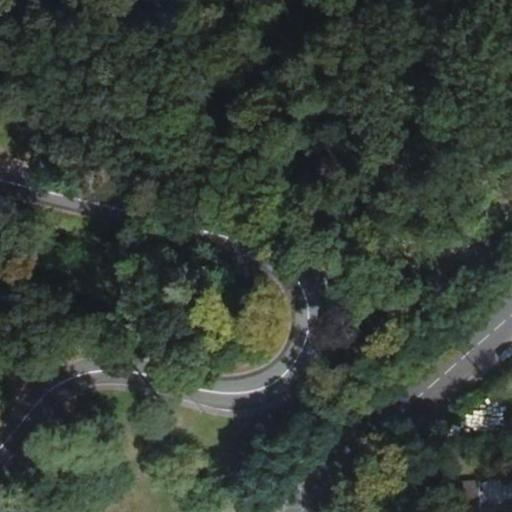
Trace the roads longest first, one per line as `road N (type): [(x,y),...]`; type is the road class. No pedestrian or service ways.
road 1 (unclassified): [(0,438),(28,410),(101,374),(227,395),(276,385),(305,347),(306,317),(299,287),(248,252),(105,196),(0,170)]
road 2 (secondary): [(300,511),(337,468),(511,312)]
